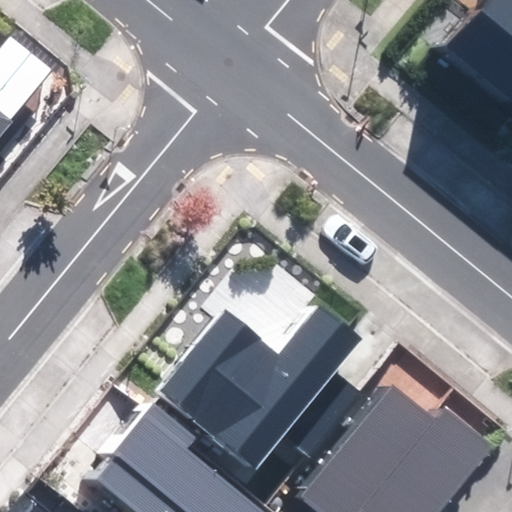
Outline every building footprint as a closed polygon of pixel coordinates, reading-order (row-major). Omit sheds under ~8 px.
[(511,0),(487,0),(450,47),(511,96),(511,0)] [(0,138),(13,123),(0,111),(0,138)] [(158,392),(255,469),(282,435),(309,456),(361,392),(336,373),(361,342),(316,306),(279,352),(224,309),(158,392)] [(437,511),(493,446),(443,405),(433,418),(393,385),(300,497),(317,511),(437,511)] [(264,511),(187,448),(195,437),(156,405),(95,477),(138,511),(264,511)]
